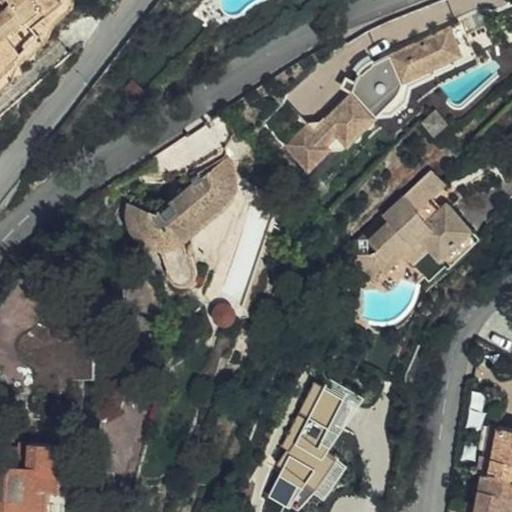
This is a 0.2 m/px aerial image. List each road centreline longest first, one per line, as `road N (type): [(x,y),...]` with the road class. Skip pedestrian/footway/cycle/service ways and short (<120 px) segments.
road 1 (residential): [(390,0),(299,38),(36,208),(0,245)]
road 2 (residential): [(428,511),(456,350),(471,315),(511,283)]
road 3 (residential): [(0,178),(137,0)]
